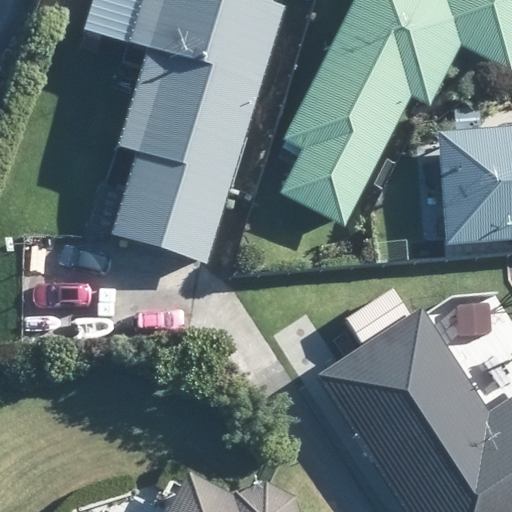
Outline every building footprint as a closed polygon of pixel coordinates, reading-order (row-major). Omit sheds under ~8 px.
[(200,264),(271,8),(242,0),(128,0),(116,42),(136,47),(109,147),(126,152),(102,236),(200,264)] [(503,70),(511,51),(511,0),(346,0),(276,140),(295,149),(272,193),(335,227),(403,96),(419,106),(451,44),(503,70)] [(451,242),(511,237),(511,126),(482,129),(435,132),(431,132),(438,238),(439,244),(451,242)] [(511,511),(511,406),(486,424),(416,318),(315,384),(399,511),(511,511)] [(227,491),(224,496),(180,471),(176,477),(157,511),(288,511),(283,497),(256,481),(227,491)]
